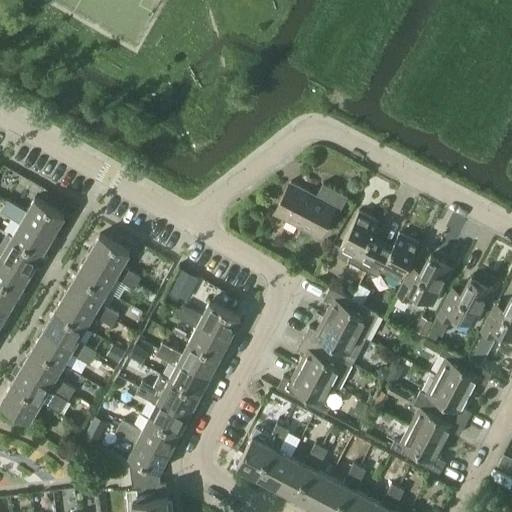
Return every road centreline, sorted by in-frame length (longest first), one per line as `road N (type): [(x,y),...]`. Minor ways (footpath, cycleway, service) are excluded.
road 1 (residential): [(263,511),(200,474),(199,451),(285,280),(192,223)]
road 2 (residential): [(192,223),(304,130),(323,130),(511,230)]
road 3 (residential): [(192,223),(0,113)]
road 4 (residential): [(454,511),(511,403)]
